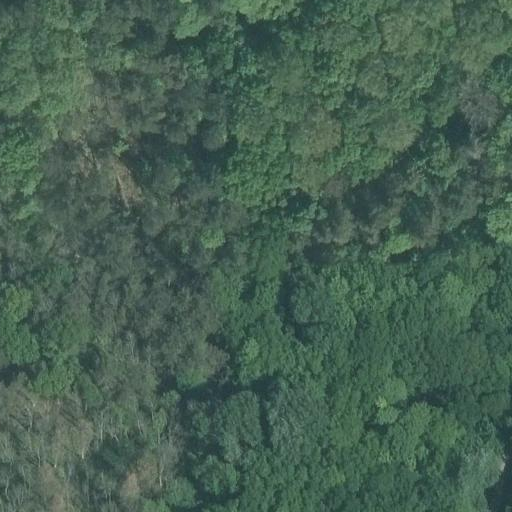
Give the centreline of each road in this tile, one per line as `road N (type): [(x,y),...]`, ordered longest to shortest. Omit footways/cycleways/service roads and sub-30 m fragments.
road 1 (unknown): [(0,10),(111,16),(129,511)]
road 2 (unknown): [(511,211),(334,511)]
